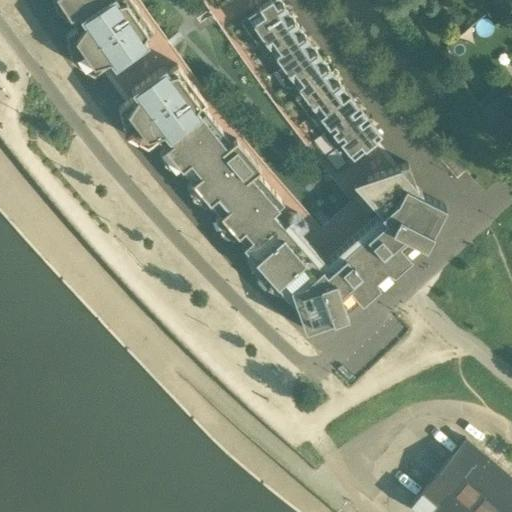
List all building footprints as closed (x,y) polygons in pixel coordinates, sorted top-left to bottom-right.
[(52,0),(56,11),(67,20),(70,18),(76,27),(114,0),(52,0)] [(131,0),(114,0),(76,27),(65,34),(71,60),(93,74),(100,69),(104,66),(110,62),(114,67),(148,43),(144,38),(153,32),(131,0)] [(252,38),(288,11),(281,2),(280,0),(269,0),(267,1),(258,8),(259,8),(240,20),(252,38)] [(299,27),(288,11),(252,38),(263,54),(299,27)] [(299,27),(263,54),(274,70),(311,43),(299,27)] [(311,43),(274,70),(286,85),(322,58),(311,43)] [(334,74),(322,58),(286,85),(297,101),(334,74)] [(206,102),(189,79),(177,63),(168,70),(164,65),(130,90),(135,95),(128,100),(125,103),(118,108),(124,133),(147,146),(157,138),(202,105),(206,102)] [(345,90),(334,74),(297,101),(309,117),(345,90)] [(511,89),(481,110),(500,140),(511,129),(511,89)] [(345,90),(309,117),(321,132),(358,105),(349,94),(348,94),(345,90)] [(231,141),(202,105),(157,138),(164,147),(159,151),(164,165),(176,173),(181,168),(192,181),(186,185),(192,199),(204,206),(209,202),(219,215),(215,219),(220,232),(232,240),(237,235),(241,239),(273,212),(283,203),(255,171),(260,167),(235,137),(231,141)] [(358,105),(321,132),(333,147),(370,120),(358,105)] [(378,130),(370,120),(333,147),(346,164),(364,150),(373,143),(376,140),(382,136),(378,131),(378,130)] [(273,212),(241,239),(245,244),(242,246),(250,268),(267,287),(288,298),(292,302),(296,307),(304,329),(347,314),(424,245),(445,205),(423,194),(415,185),(407,163),(393,168),(352,182),(385,219),(375,228),(325,271),(273,212)] [(511,511),(511,478),(465,439),(421,491),(420,491),(409,504),(417,511),(426,511),(511,511)]
